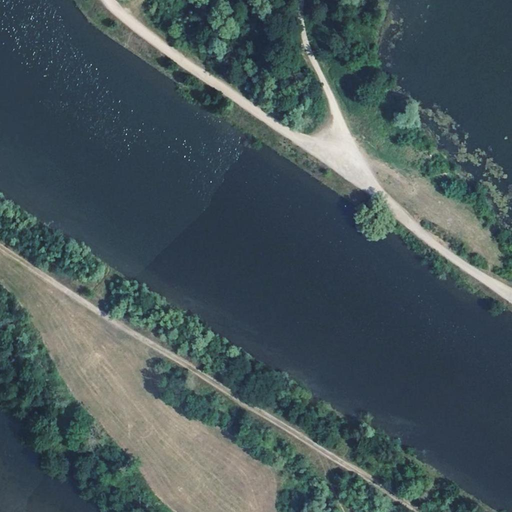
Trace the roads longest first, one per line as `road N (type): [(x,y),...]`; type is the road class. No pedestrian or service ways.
road 1 (track): [(511,297),(106,0)]
road 2 (track): [(416,511),(0,250)]
road 3 (track): [(368,189),(310,48),(303,0)]
